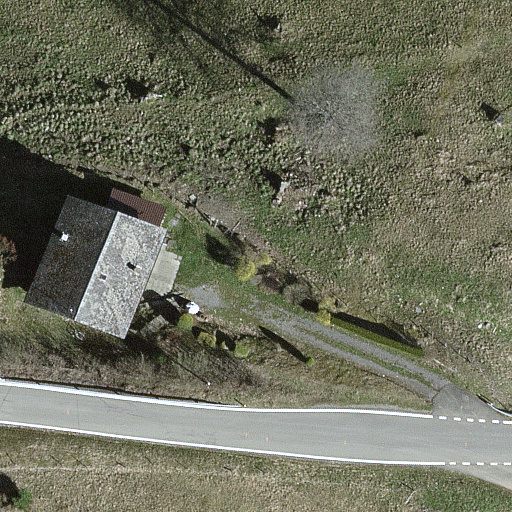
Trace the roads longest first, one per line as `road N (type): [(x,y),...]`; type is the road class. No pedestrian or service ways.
road 1 (tertiary): [(0,410),(252,436),(511,446)]
road 2 (track): [(196,286),(417,375),(464,405),(475,446)]
